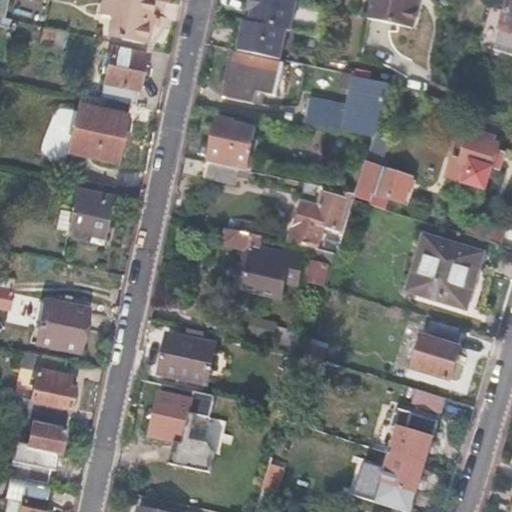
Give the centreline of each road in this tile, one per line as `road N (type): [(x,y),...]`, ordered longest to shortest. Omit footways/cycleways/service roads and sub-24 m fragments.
road 1 (residential): [(88,511),(199,0)]
road 2 (residential): [(465,511),(511,362)]
